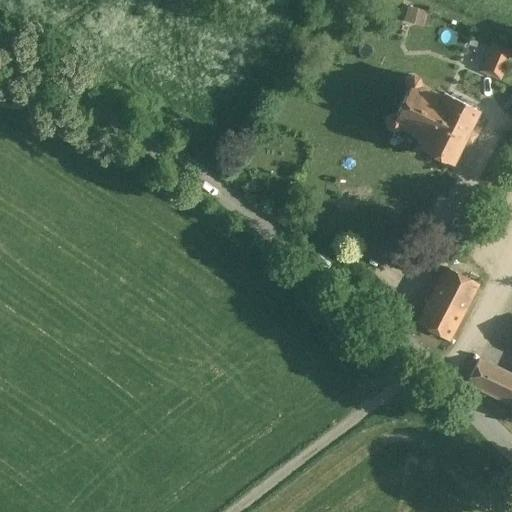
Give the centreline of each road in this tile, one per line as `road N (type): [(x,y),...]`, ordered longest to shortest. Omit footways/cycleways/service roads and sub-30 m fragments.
road 1 (unclassified): [(0,49),(343,278),(511,449)]
road 2 (track): [(231,511),(424,360)]
